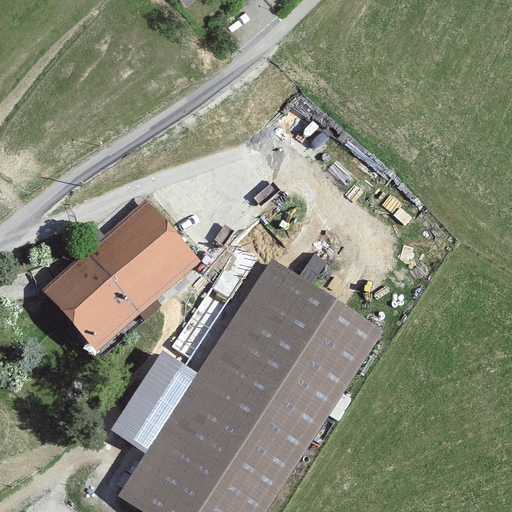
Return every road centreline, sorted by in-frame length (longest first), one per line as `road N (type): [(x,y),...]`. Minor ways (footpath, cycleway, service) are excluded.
road 1 (unknown): [(0,239),(69,224),(187,174),(258,157),(280,174),(279,192),(223,251)]
road 2 (residential): [(0,237),(196,98),(312,0)]
